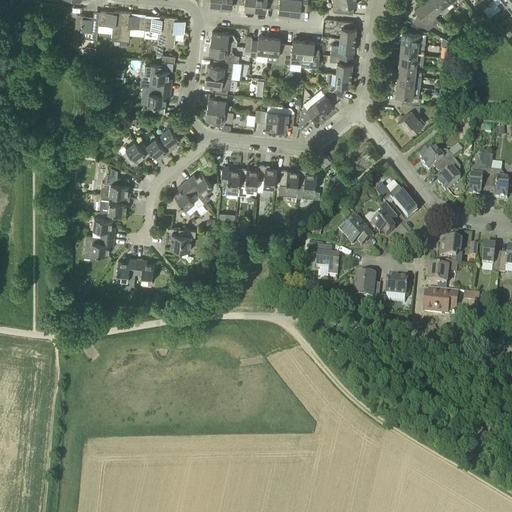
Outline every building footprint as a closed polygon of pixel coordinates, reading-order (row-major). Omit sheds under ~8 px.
[(255,10),(256,0),(239,0),(239,4),(245,4),(244,9),(255,10)] [(267,7),(273,7),(273,0),(256,0),(255,10),(266,11),(267,7)] [(273,0),(273,7),(279,8),(279,13),(290,14),(291,0),(273,0)] [(308,0),(291,0),(290,14),(301,15),(301,11),(307,11),(308,0)] [(332,0),(333,6),(332,6),(333,12),(354,14),(352,14),(352,5),(358,4),(356,0),(332,0)] [(424,0),(423,1),(434,15),(440,10),(444,15),(447,13),(436,0),(424,0)] [(436,0),(447,13),(450,10),(446,5),(451,1),(450,0),(436,0)] [(503,0),(497,5),(500,8),(506,3),(510,0),(503,0)] [(414,22),(423,27),(426,22),(434,15),(423,1),(415,8),(418,13),(414,22)] [(99,19),(99,24),(113,26),(112,40),(120,41),(123,12),(115,11),(114,13),(100,12),(99,19)] [(131,28),(145,29),(146,16),(132,15),(132,13),(123,12),(120,41),(129,42),(131,28)] [(84,31),(96,32),(98,32),(99,24),(99,19),(85,18),(86,15),(77,14),(74,44),(83,45),(84,31)] [(160,18),(146,16),(145,29),(158,31),(156,52),(163,53),(164,45),(166,46),(169,16),(160,16),(160,18)] [(175,47),(175,40),(175,39),(184,40),(186,21),(177,20),(178,17),(169,16),(166,46),(175,47)] [(341,27),(340,38),(355,40),(357,28),(353,28),(353,22),(340,21),(339,27),(341,27)] [(423,27),(414,22),(409,31),(403,30),(401,41),(419,43),(420,32),(423,27)] [(508,37),(509,37),(511,34),(511,32),(507,27),(503,30),(508,37)] [(234,35),(229,34),(212,32),(211,42),(228,45),(237,46),(237,41),(234,35)] [(268,54),(270,37),(259,36),(258,41),(252,40),(251,48),(251,54),(250,56),(257,57),(257,53),(268,54)] [(284,64),(286,44),(280,43),(281,38),(270,37),(268,54),(267,61),(278,62),(278,63),(284,64)] [(340,38),(339,45),(332,44),(331,55),(353,57),(348,57),(349,51),(354,52),(355,40),(340,38)] [(286,44),(284,64),(291,65),(291,63),(301,64),(302,57),(302,58),(304,41),(293,40),(293,44),(286,44)] [(315,42),(304,41),(302,58),(302,57),(301,64),(301,66),(319,68),(321,47),(315,47),(315,42)] [(401,41),(400,52),(418,54),(419,43),(401,41)] [(232,51),(227,50),(228,45),(211,42),(209,53),(215,54),(214,59),(233,62),(234,61),(239,62),(240,56),(235,55),(232,51)] [(399,63),(416,65),(422,65),(423,59),(424,55),(418,54),(400,52),(399,63)] [(330,61),(335,62),(338,62),(336,73),(351,75),(353,63),(347,63),(348,57),(353,58),(353,57),(331,55),(330,61)] [(214,59),(213,65),(208,64),(206,75),(231,78),(233,62),(214,59)] [(142,86),(157,87),(171,89),(172,82),(171,82),(171,79),(172,79),(172,78),(168,78),(169,70),(162,70),(162,63),(145,62),(142,86)] [(399,63),(398,74),(422,76),(422,72),(416,71),(416,65),(399,63)] [(327,78),(329,84),(326,87),(328,88),(331,92),(331,93),(344,98),(344,97),(343,97),(344,90),(345,86),(350,87),(351,75),(336,73),(335,85),(333,85),(332,84),(333,73),(328,72),(327,78)] [(398,74),(397,84),(414,86),(415,80),(421,80),(422,76),(398,74)] [(230,89),(231,78),(206,75),(205,86),(216,87),(215,93),(227,94),(228,89),(230,89)] [(414,86),(397,84),(396,93),(396,96),(402,96),(402,102),(412,103),(420,104),(421,98),(413,97),(414,86)] [(157,87),(156,93),(149,93),(148,105),(165,106),(166,99),(170,99),(169,98),(169,95),(170,96),(171,89),(157,87)] [(327,96),(331,93),(331,92),(328,88),(323,92),(325,94),(316,101),(326,113),(335,106),(327,96)] [(209,98),(207,108),(225,111),(227,94),(215,93),(215,98),(209,98)] [(326,113),(316,101),(307,109),(305,106),(301,110),(299,127),(313,116),(317,121),(326,113)] [(412,109),(412,103),(402,102),(401,108),(406,114),(398,120),(405,129),(410,135),(424,124),(419,118),(412,109)] [(225,111),(207,108),(206,119),(223,122),(225,111)] [(265,128),(276,129),(278,112),(262,110),(261,122),(266,123),(265,128)] [(295,114),(278,112),(276,129),(287,130),(288,125),(293,126),(295,114)] [(164,138),(159,142),(168,153),(176,147),(177,148),(177,147),(175,145),(181,140),(170,126),(160,133),(164,138)] [(159,142),(156,137),(147,145),(144,141),(139,145),(138,145),(148,156),(153,152),(158,159),(164,154),(165,156),(168,153),(159,142)] [(144,159),(148,156),(138,145),(139,145),(135,140),(126,148),(128,150),(123,154),(132,165),(143,157),(144,159)] [(97,146),(92,141),(87,145),(91,150),(97,146)] [(423,160),(421,161),(422,164),(422,165),(424,167),(426,167),(429,171),(434,167),(438,172),(439,172),(439,171),(454,160),(462,153),(459,150),(451,156),(447,152),(443,151),(440,154),(436,149),(432,145),(419,156),(423,160)] [(363,155),(368,161),(373,157),(368,151),(363,155)] [(488,189),(489,189),(491,171),(492,156),(479,155),(479,162),(471,169),(470,176),(471,176),(469,195),(481,196),(482,188),(484,187),(489,187),(488,189)] [(445,192),(446,191),(460,179),(456,175),(460,172),(460,168),(454,160),(439,171),(439,172),(441,171),(444,174),(444,177),(437,182),(445,192)] [(237,171),(229,170),(229,165),(223,164),(221,184),(227,184),(226,193),(238,194),(240,183),(239,183),(241,168),(237,168),(237,171)] [(259,168),(258,180),(264,180),(263,186),(275,187),(277,170),(270,169),(270,165),(269,165),(269,166),(259,165),(259,168)] [(259,168),(255,167),(255,170),(241,168),(239,183),(240,183),(238,194),(248,195),(251,193),(256,194),(256,188),(257,188),(258,180),(259,168)] [(129,179),(117,178),(118,171),(111,168),(110,174),(106,174),(105,183),(103,183),(101,194),(115,196),(115,195),(130,197),(130,193),(128,193),(129,179)] [(281,170),(280,185),(278,194),(297,196),(298,189),(298,184),(299,169),(295,169),(295,172),(281,170)] [(319,191),(315,191),(317,174),(310,173),(310,169),(309,169),(309,170),(299,169),(298,184),(298,189),(297,196),(319,199),(319,191)] [(331,178),(337,186),(346,179),(339,171),(331,178)] [(501,172),(491,171),(489,189),(489,187),(494,188),(496,190),(495,198),(507,199),(509,180),(503,179),(504,175),(501,172)] [(192,177),(192,176),(186,181),(196,192),(204,203),(210,198),(205,193),(214,186),(203,172),(197,177),(194,174),(194,175),(195,175),(192,177)] [(212,180),(217,176),(213,172),(208,175),(212,180)] [(174,195),(186,209),(190,214),(204,203),(196,192),(186,181),(181,185),(182,186),(179,188),(179,187),(178,187),(180,190),(174,195)] [(398,188),(393,183),(384,190),(381,186),(375,190),(384,202),(390,197),(408,219),(416,213),(411,207),(412,206),(407,199),(405,201),(403,199),(406,197),(398,188)] [(129,207),(130,197),(115,195),(115,196),(101,194),(99,212),(125,215),(126,207),(130,208),(130,207),(129,207)] [(375,221),(371,225),(377,231),(376,233),(378,234),(379,235),(381,234),(384,234),(386,237),(395,230),(392,226),(392,223),(397,219),(386,206),(379,211),(381,213),(376,217),(375,221)] [(95,217),(94,229),(100,230),(100,236),(114,238),(115,231),(114,231),(114,228),(115,228),(115,227),(112,227),(112,219),(95,217)] [(341,235),(342,234),(352,246),(358,242),(361,246),(373,237),(357,217),(348,224),(347,223),(338,230),(341,235)] [(190,251),(192,237),(195,237),(196,231),(179,229),(179,230),(182,230),(181,235),(172,234),(170,249),(190,251)] [(319,238),(321,231),(314,229),(312,236),(319,238)] [(92,242),(91,254),(109,255),(109,248),(113,248),(113,247),(112,247),(112,244),(113,244),(114,238),(100,236),(99,242),(92,242)] [(447,262),(455,263),(456,253),(460,254),(461,242),(447,240),(446,246),(441,246),(440,256),(447,257),(447,262)] [(471,244),(470,256),(477,256),(478,245),(471,244)] [(329,269),(328,275),(337,276),(338,270),(339,267),(336,267),(337,256),(339,257),(339,256),(325,254),(325,247),(317,246),(309,245),(308,253),(317,254),(316,268),(329,269)] [(484,245),(482,265),(493,266),(492,271),(499,272),(501,253),(495,252),(495,246),(484,245)] [(501,253),(499,272),(505,273),(505,267),(511,267),(511,248),(507,248),(507,254),(501,253)] [(135,274),(137,259),(130,258),(130,259),(127,259),(127,258),(126,258),(126,262),(118,261),(117,278),(122,279),(121,288),(127,289),(131,290),(131,285),(134,285),(135,274)] [(137,259),(135,274),(141,274),(141,281),(153,282),(154,265),(147,264),(147,260),(146,261),(143,261),(144,260),(137,259)] [(455,263),(447,262),(440,262),(439,268),(429,266),(427,282),(446,284),(448,271),(456,272),(457,263),(455,263)] [(366,309),(377,310),(379,296),(373,295),(375,277),(357,275),(354,297),(367,298),(366,309)] [(75,278),(74,291),(85,292),(86,279),(75,278)] [(387,280),(386,294),(405,296),(404,302),(405,302),(407,279),(393,278),(393,281),(387,280)] [(454,314),(457,292),(437,289),(436,295),(426,294),(424,311),(454,314)] [(385,311),(386,300),(386,297),(379,296),(377,310),(383,311),(385,311)]
